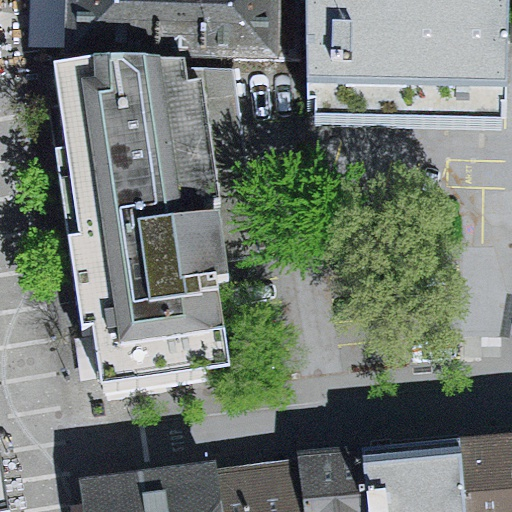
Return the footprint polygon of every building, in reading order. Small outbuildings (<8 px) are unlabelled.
[(273,0),(62,0),(61,57),(272,63),(273,0)] [(485,1),(399,0),(287,0),(286,120),(483,123),(485,1)] [(213,67),(47,95),(97,384),(262,355),(213,67)] [(11,511),(0,423),(0,511),(11,511)] [(511,511),(511,451),(460,453),(464,511),(511,511)] [(464,511),(460,453),(362,460),(367,511),(464,511)] [(366,511),(362,460),(205,480),(210,511),(366,511)] [(72,511),(210,511),(205,480),(71,500),(72,511)]
